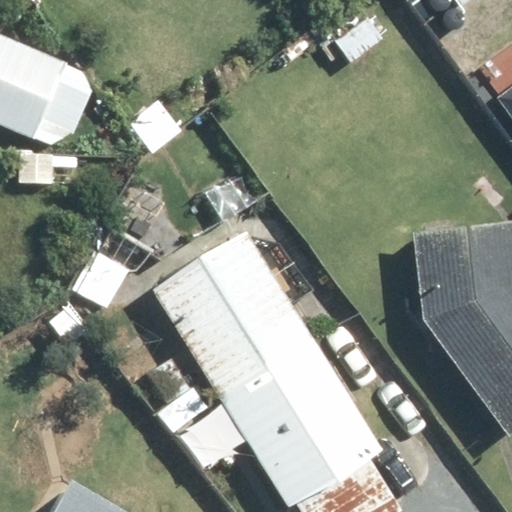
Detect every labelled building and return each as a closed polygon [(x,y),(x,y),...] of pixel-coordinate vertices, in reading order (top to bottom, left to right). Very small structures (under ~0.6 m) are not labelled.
[(511,2),(510,0),(417,0),(467,65),(511,31),(511,2)] [(323,86),(380,41),(364,20),(306,65),(323,86)] [(0,131),(31,144),(62,66),(0,41),(0,131)] [(511,79),(495,92),(511,115),(511,79)] [(511,244),(510,229),(412,238),(421,330),(505,446),(511,440),(511,244)] [(397,511),(367,462),(377,455),(242,235),(151,291),(286,511),(295,505),(299,511),(397,511)] [(106,511),(63,486),(47,511),(106,511)]
